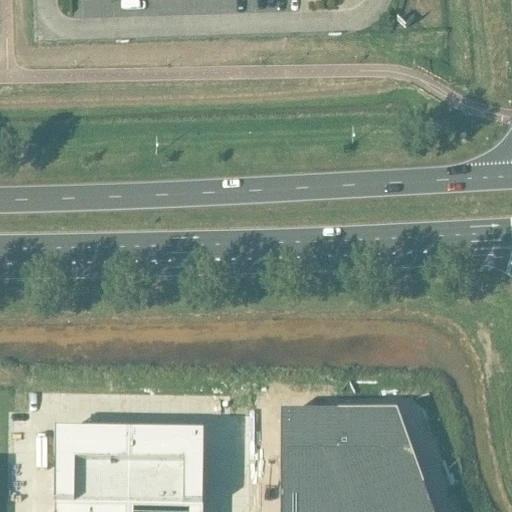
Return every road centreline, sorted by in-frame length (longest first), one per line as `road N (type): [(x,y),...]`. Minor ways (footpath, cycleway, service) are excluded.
road 1 (trunk): [(477,178),(0,201)]
road 2 (trunk): [(0,248),(470,235)]
